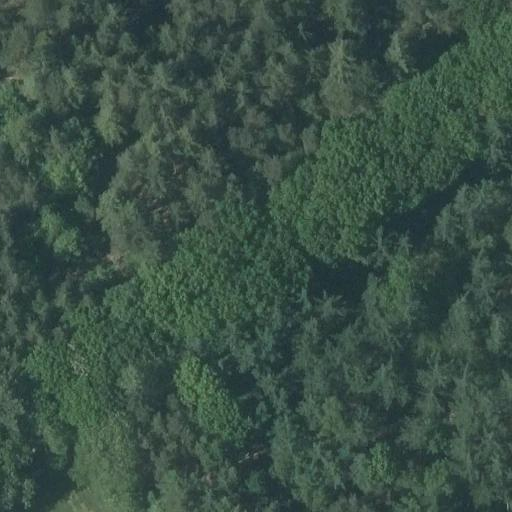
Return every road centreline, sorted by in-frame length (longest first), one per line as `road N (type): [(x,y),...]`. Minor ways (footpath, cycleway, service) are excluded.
road 1 (track): [(160,349),(511,92)]
road 2 (track): [(160,349),(278,511)]
road 3 (track): [(0,465),(160,349)]
